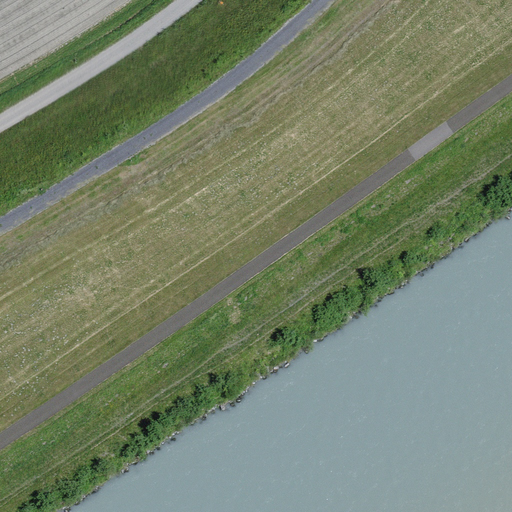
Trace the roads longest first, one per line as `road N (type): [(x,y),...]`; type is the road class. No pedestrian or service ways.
road 1 (track): [(511,88),(0,444)]
road 2 (track): [(0,225),(321,0)]
road 3 (track): [(198,0),(0,126)]
